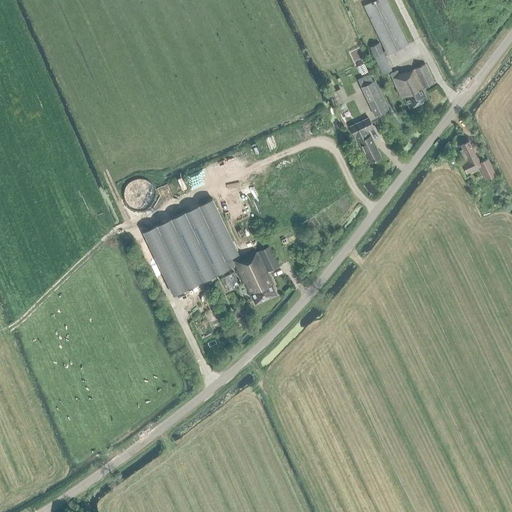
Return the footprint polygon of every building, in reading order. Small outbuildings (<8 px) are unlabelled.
[(386,51),(383,52),(379,43),(370,48),(383,75),(392,71),(385,56),(408,45),(387,0),(376,0),(365,5),(386,51)] [(401,99),(404,98),(408,108),(426,100),(421,89),(434,84),(425,64),(406,73),(405,71),(399,74),(397,70),(390,74),(401,99)] [(388,110),(374,81),(373,82),(369,74),(357,80),(361,87),(360,88),(374,117),(388,110)] [(332,84),(327,87),(330,94),(335,91),(332,84)] [(344,104),(337,90),(335,91),(330,94),(337,107),(344,104)] [(372,128),(367,118),(348,127),(356,142),(357,142),(367,163),(379,157),(369,135),(365,137),(363,132),(372,128)] [(479,162),(469,140),(459,145),(461,149),(458,150),(464,162),(462,163),(466,172),(480,165),(486,178),(495,174),(487,158),(479,162)] [(297,158),(292,160),(297,173),(303,171),(297,158)] [(144,230),(174,293),(223,270),(218,258),(230,252),(206,201),(188,209),(144,230)] [(251,294),(255,304),(276,294),(271,285),(274,284),(267,270),(279,265),(269,244),(233,261),(248,295),(251,294)]
